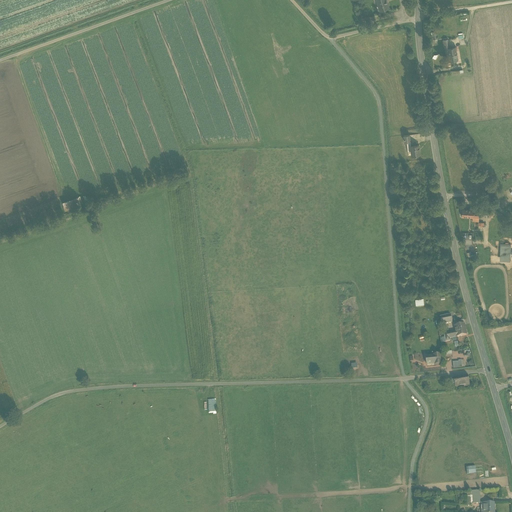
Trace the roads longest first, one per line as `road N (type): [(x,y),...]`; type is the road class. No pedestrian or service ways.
road 1 (track): [(323,34),(378,107),(398,356),(425,413),(410,460),(407,511)]
road 2 (track): [(489,370),(99,387),(53,397),(0,429)]
road 3 (secondary): [(495,391),(444,197),(418,0)]
road 4 (track): [(0,60),(171,0)]
road 5 (track): [(13,56),(67,200)]
road 6 (track): [(291,0),(336,37),(417,17)]
